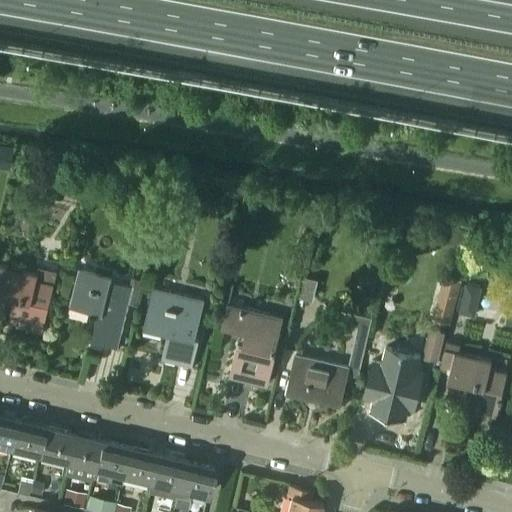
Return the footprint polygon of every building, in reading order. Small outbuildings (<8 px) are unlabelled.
[(48,160),(45,175),(85,184),(89,170),(48,160)] [(38,273),(1,263),(0,267),(0,293),(14,297),(8,321),(42,329),(57,270),(40,265),(38,273)] [(111,275),(79,267),(69,306),(98,313),(91,341),(117,348),(133,286),(110,280),(111,275)] [(205,299),(152,286),(143,326),(168,331),(161,359),(192,366),(199,338),(195,337),(205,299)] [(283,316),(227,302),(221,325),(245,331),(242,342),(238,341),(230,375),(267,384),(283,316)] [(286,389),(285,394),(304,399),(340,407),(341,402),(347,373),(358,376),(372,316),(346,311),(343,323),(357,327),(348,365),(295,352),(286,389)] [(429,328),(422,357),(438,361),(445,332),(429,328)] [(461,343),(446,340),(439,369),(449,372),(448,378),(468,383),(462,407),(497,416),(508,371),(490,366),(492,359),(459,351),(461,343)] [(364,393),(363,395),(373,398),(370,409),(369,408),(369,410),(406,419),(407,417),(406,417),(408,406),(414,408),(422,372),(417,371),(420,355),(385,346),(381,362),(372,360),(371,363),(364,393)] [(0,445),(10,448),(17,418),(0,414),(0,445)] [(17,418),(10,448),(38,455),(45,425),(17,418)] [(73,432),(45,425),(38,455),(66,461),(73,432)] [(73,432),(66,461),(93,468),(101,439),(73,432)] [(94,468),(92,474),(121,481),(122,475),(129,446),(101,439),(94,466),(93,468),(94,468)] [(129,446),(122,475),(149,482),(157,452),(129,446)] [(185,459),(157,452),(149,482),(178,489),(185,459)] [(185,459),(178,489),(176,497),(189,500),(191,492),(207,496),(214,466),(185,459)] [(290,496),(286,511),(319,511),(322,502),(310,499),(312,489),(289,484),(286,495),(290,496)]
